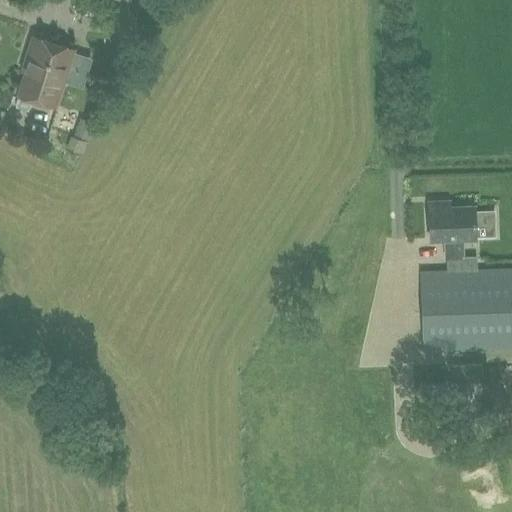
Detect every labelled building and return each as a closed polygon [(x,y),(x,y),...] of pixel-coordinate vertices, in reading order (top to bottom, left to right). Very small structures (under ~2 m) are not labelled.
[(97,0),(127,11),(130,0),(97,0)] [(160,11),(163,0),(132,0),(160,11)] [(74,49),(34,36),(27,56),(31,58),(19,94),(56,106),(74,49)] [(88,118),(73,146),(87,153),(102,125),(88,118)] [(423,351),(511,348),(511,268),(477,269),(477,257),(462,257),(461,238),(475,238),(474,206),(442,207),(442,202),(429,203),(430,239),(446,239),(446,259),(447,259),(447,270),(421,271),(423,351)] [(377,333),(389,248),(350,243),(338,327),(377,333)] [(253,342),(252,400),(295,401),(296,366),(310,366),(311,354),(316,354),(316,344),(253,342)] [(355,360),(351,432),(401,434),(405,363),(355,360)] [(360,511),(363,470),(283,465),(279,511),(360,511)]
